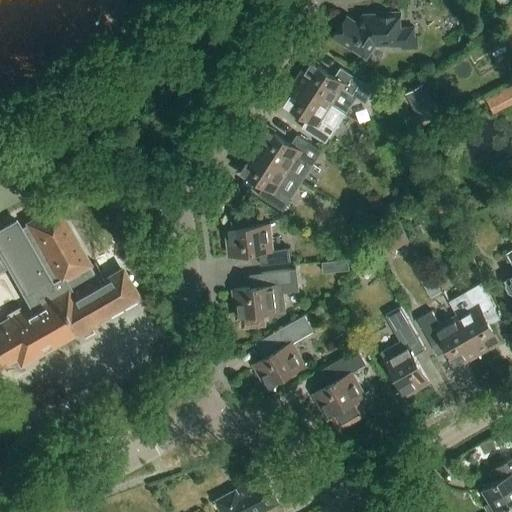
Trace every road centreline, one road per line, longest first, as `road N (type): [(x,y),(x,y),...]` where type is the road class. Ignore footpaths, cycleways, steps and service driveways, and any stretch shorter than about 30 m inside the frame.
road 1 (unclassified): [(209,419),(181,180),(186,158),(289,0)]
road 2 (unclassified): [(353,495),(511,404)]
road 3 (unclassified): [(50,505),(209,419)]
road 4 (unclassified): [(209,419),(285,437),(353,495)]
